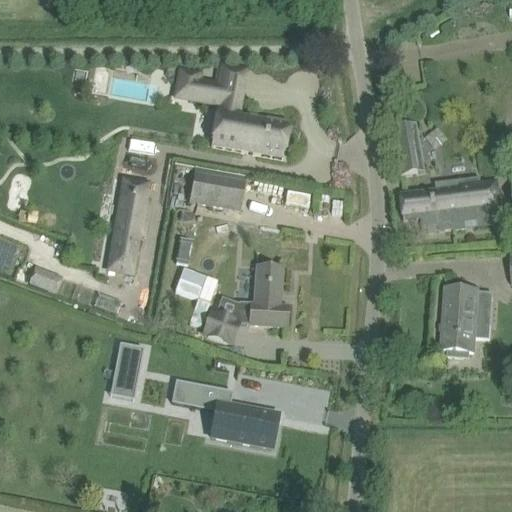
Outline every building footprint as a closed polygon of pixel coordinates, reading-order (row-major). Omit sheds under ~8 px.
[(287,129),(236,120),(238,105),(219,101),(220,93),(185,87),(182,103),(190,104),(206,107),(218,109),(221,110),(220,117),(216,117),(211,148),(210,152),(281,165),(287,129)] [(393,131),(402,179),(416,177),(407,128),(393,131)] [(188,205),(240,214),(245,185),(193,177),(188,205)] [(497,226),(496,213),(500,212),(497,186),(401,197),(404,224),(421,221),(423,236),(497,226)] [(121,197),(107,272),(130,276),(143,201),(121,197)] [(247,328),(287,331),(288,309),(279,309),(282,270),(256,268),(253,307),(249,307),(247,328)] [(78,297),(81,273),(70,271),(67,296),(78,297)] [(489,325),(491,297),(478,296),(478,294),(466,293),(446,291),(442,353),(449,354),(448,360),(464,361),(464,355),(474,355),(476,324),(489,325)] [(214,320),(210,318),(203,337),(207,339),(207,340),(226,347),(226,346),(230,347),(237,328),(233,326),(233,325),(214,318),(214,320)] [(175,384),(171,406),(215,414),(210,440),(271,451),(278,418),(219,407),(221,393),(175,384)]
